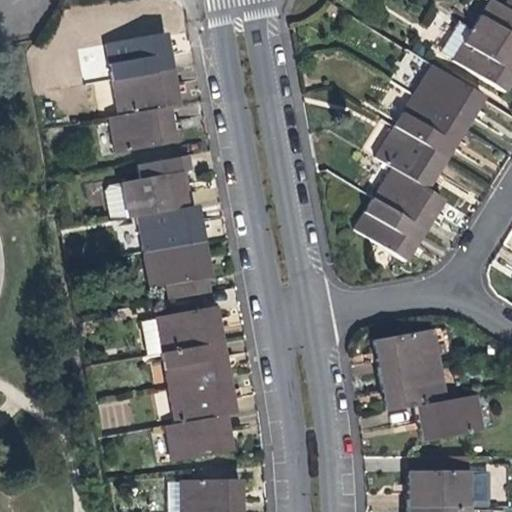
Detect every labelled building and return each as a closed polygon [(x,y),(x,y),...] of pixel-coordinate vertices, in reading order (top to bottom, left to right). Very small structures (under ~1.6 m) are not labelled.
[(511,12),(504,7),(492,0),(489,0),(471,30),(511,54),(511,12)] [(511,81),(511,54),(471,30),(452,62),(504,94),(511,81)] [(104,45),(110,81),(169,70),(166,53),(163,34),(104,45)] [(432,65),(414,95),(466,127),(474,114),(484,98),(432,65)] [(110,81),(117,115),(166,107),(175,105),(172,87),(169,70),(110,81)] [(414,95),(394,127),(446,159),(458,140),(466,127),(414,95)] [(169,124),(166,107),(117,115),(107,117),(114,153),(172,143),(169,124)] [(374,159),(391,169),(426,191),(439,171),(446,159),(394,127),(374,159)] [(443,201),(426,191),(391,169),(372,199),(425,231),(434,217),(443,201)] [(118,182),(119,183),(125,217),(134,216),(184,207),(181,191),(177,171),(118,182)] [(109,220),(125,217),(119,183),(107,185),(104,190),(109,220)] [(416,245),(425,231),(372,199),(353,230),(405,263),(416,245)] [(134,216),(141,252),(200,242),(197,226),(193,205),(184,207),(134,216)] [(165,284),(203,277),(206,277),(203,257),(200,242),(141,252),(147,287),(165,284)] [(206,292),(203,277),(165,284),(167,299),(206,292)] [(153,319),(159,353),(218,342),(215,325),(212,306),(153,317),(153,319)] [(159,353),(153,319),(144,320),(143,319),(139,320),(136,323),(137,330),(140,330),(145,355),(159,353)] [(376,358),(379,375),(437,364),(431,330),(372,341),(376,358)] [(159,353),(166,387),(225,377),(221,358),(218,342),(159,353)] [(386,412),(415,406),(444,401),(437,364),(379,375),(382,392),(386,412)] [(228,394),(225,377),(166,387),(172,424),(222,415),(231,413),(228,394)] [(475,395),(444,401),(415,406),(419,425),(422,442),(482,431),(475,395)] [(225,434),(222,415),(172,424),(162,426),(169,462),(228,451),(225,434)] [(407,483),(407,509),(468,509),(468,458),(407,458),(407,483)] [(177,479),(177,511),(238,511),(239,498),(238,479),(177,479)]
